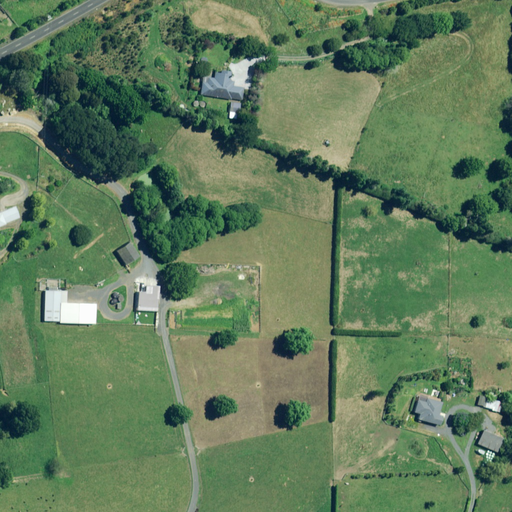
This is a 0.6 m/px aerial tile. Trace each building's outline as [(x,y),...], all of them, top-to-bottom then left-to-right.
[(201,83),(199,96),(231,100),(231,99),(242,100),(243,88),(232,86),(233,80),(230,79),(231,72),(223,71),(222,74),(214,73),(213,78),(202,76),(201,83)] [(198,106),(199,107),(200,108),(201,108),(202,108),(203,108),(204,108),(204,107),(205,107),(205,106),(205,105),(206,105),(206,104),(206,103),(205,103),(205,102),(205,101),(204,101),(203,100),(202,100),(201,100),(200,100),(199,101),(198,102),(197,101),(196,101),(195,101),(194,101),(193,101),(193,102),(192,103),(192,104),(192,105),(192,106),(193,106),(193,107),(194,107),(195,107),(195,108),(196,108),(196,107),(197,107),(198,106)] [(241,102),(230,102),(229,119),(238,119),(238,113),(240,113),(241,102)] [(0,226),(19,218),(14,207),(0,213),(0,226)] [(138,257),(128,242),(115,251),(125,266),(138,257)] [(155,286),(145,286),(145,294),(137,294),(137,307),(154,308),(155,286)] [(66,304),(66,292),(44,291),(43,321),(59,322),(59,323),(94,324),(95,304),(66,304)] [(124,302),(122,296),(110,301),(112,307),(124,302)] [(478,397),(476,405),(482,406),(482,408),(491,410),(494,401),(478,397)] [(441,403),(425,399),(424,403),(416,401),(413,413),(419,414),(418,420),(438,426),(441,416),(437,415),(441,403)] [(502,440),(482,431),(476,444),(496,453),(502,440)]
